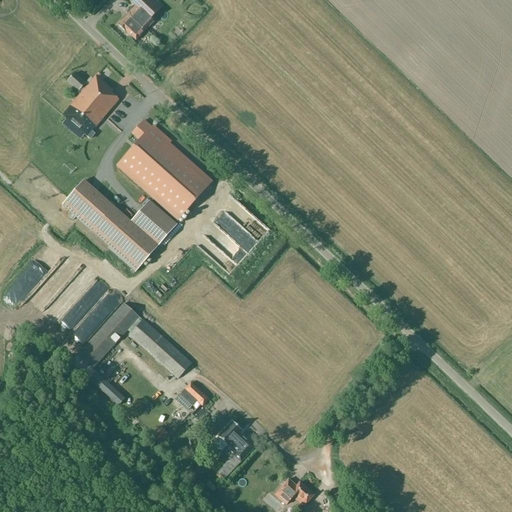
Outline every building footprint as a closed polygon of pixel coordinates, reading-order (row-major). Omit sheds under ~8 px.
[(149,20),(161,7),(153,0),(131,0),(130,2),(135,6),(118,25),(125,32),(125,31),(135,41),(146,29),(141,25),(148,18),(149,20)] [(79,95),(62,116),(86,137),(94,127),(95,128),(118,100),(111,94),(113,91),(110,89),(114,83),(106,76),(102,82),(98,79),(101,76),(98,73),(95,76),(87,86),(79,95)] [(77,93),(79,95),(87,86),(85,84),(73,73),(67,81),(78,91),(77,93)] [(170,144),(171,142),(153,126),(151,127),(143,121),(131,134),(139,141),(116,166),(177,221),(212,182),(170,144)] [(83,181),(62,205),(64,208),(62,210),(66,214),(68,211),(109,246),(107,248),(135,272),(158,247),(130,222),(83,181)] [(247,234),(258,222),(228,195),(203,223),(217,235),(212,240),(218,246),(215,248),(228,260),(240,248),(238,246),(248,235),(247,234)] [(177,225),(149,201),(130,222),(158,247),(176,225),(177,225)] [(217,269),(224,262),(211,249),(204,256),(217,269)] [(146,293),(156,302),(168,290),(158,281),(146,293)] [(178,379),(191,364),(124,304),(77,356),(92,369),(128,329),(131,332),(129,335),(178,379)] [(89,381),(96,373),(92,369),(77,356),(69,364),(89,381)] [(96,373),(89,381),(117,407),(124,399),(96,373)] [(209,400),(190,383),(182,392),(183,392),(175,400),(181,406),(186,401),(192,406),(196,401),(203,407),(209,400)] [(232,422),(218,437),(213,442),(214,445),(219,450),(222,450),(227,445),(227,446),(230,443),(238,451),(216,474),(223,480),(254,448),(239,434),(241,431),(232,422)] [(165,436),(160,431),(153,437),(159,443),(165,436)] [(299,483),(297,485),(290,479),(275,496),(287,506),(294,499),(300,505),(299,506),(301,509),(303,507),(313,495),(299,483)]
